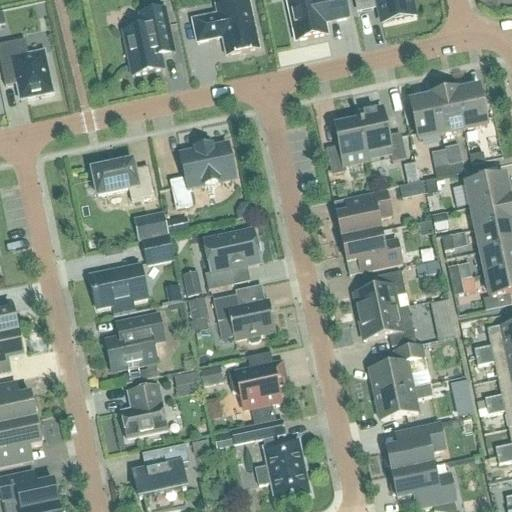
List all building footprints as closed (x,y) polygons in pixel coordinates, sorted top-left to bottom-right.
[(286,9),(294,47),(328,40),(326,28),(341,25),(350,23),(344,0),(289,0),(284,1),(286,9)] [(354,0),(357,15),(379,10),(383,27),(412,20),(407,0),(354,0)] [(248,2),(215,9),(217,18),(192,24),(197,47),(222,42),(226,60),(259,53),(248,2)] [(160,60),(172,57),(174,57),(165,13),(139,18),(142,32),(122,36),(132,80),(163,74),(160,60)] [(0,65),(5,90),(24,87),(27,102),(53,97),(44,56),(28,59),(25,43),(0,48),(0,65)] [(478,92),(456,97),(455,97),(463,135),(486,130),(478,92)] [(432,100),(432,102),(433,102),(441,140),(463,135),(455,97),(456,97),(455,95),(432,100)] [(432,102),(410,107),(418,145),(441,140),(433,102),(432,102)] [(356,119),(358,126),(359,126),(366,158),(389,153),(392,166),(405,163),(399,139),(387,141),(381,113),(356,119)] [(358,126),(335,131),(339,152),(327,154),(332,179),(345,176),(344,171),(368,165),(366,158),(359,126),(358,126)] [(219,188),(220,186),(234,183),(227,150),(211,154),(211,151),(195,154),(196,157),(180,160),(185,183),(169,186),(175,213),(192,210),(188,193),(201,190),(203,191),(205,192),(208,193),(210,192),(211,192),(214,192),(216,190),(218,189),(219,188)] [(482,156),(469,160),(471,170),(484,167),(482,156)] [(154,202),(149,177),(135,180),(132,168),(133,168),(132,166),(131,166),(131,167),(93,175),(93,174),(91,175),(91,176),(92,176),(97,201),(128,195),(131,207),(154,202)] [(462,167),(448,170),(450,181),(464,178),(462,167)] [(450,181),(448,170),(434,173),(436,183),(450,181)] [(466,189),(471,212),(508,204),(504,181),(466,189)] [(424,185),(427,198),(437,196),(434,183),(424,185)] [(439,204),(429,206),(430,213),(467,208),(463,185),(437,189),(439,204)] [(399,196),(401,209),(427,205),(426,192),(399,196)] [(336,220),(341,244),(380,236),(378,224),(391,221),(386,197),(356,203),(358,215),(336,220)] [(471,212),(475,235),(511,226),(511,211),(510,203),(508,204),(471,212)] [(434,237),(449,234),(445,218),(430,221),(431,225),(434,237)] [(149,241),(167,236),(164,220),(137,226),(141,242),(149,241)] [(511,226),(475,235),(480,257),(511,250),(511,226)] [(253,235),(203,245),(210,278),(204,279),(208,295),(233,290),(230,274),(260,267),(253,235)] [(383,248),(380,236),(341,244),(346,268),(369,264),(371,275),(401,269),(396,245),(383,248)] [(441,241),(444,255),(453,253),(450,239),(441,241)] [(141,245),(146,271),(174,265),(168,240),(141,245)] [(511,250),(480,257),(485,279),(511,273),(511,250)] [(458,266),(459,280),(481,278),(480,265),(458,266)] [(428,281),(440,278),(437,266),(425,269),(428,281)] [(144,269),(93,280),(100,313),(117,310),(118,316),(134,313),(133,308),(151,304),(144,269)] [(447,273),(450,286),(460,284),(456,271),(447,273)] [(490,302),(511,297),(511,273),(485,279),(490,302)] [(182,279),(187,301),(201,298),(197,276),(182,279)] [(353,299),(358,322),(398,314),(395,301),(405,299),(400,277),(376,282),(378,293),(353,299)] [(460,284),(450,286),(453,299),(463,297),(460,284)] [(260,340),(275,337),(268,306),(239,312),(236,300),(213,305),(217,327),(229,324),(234,346),(247,343),(248,347),(251,349),(258,347),(261,344),(260,340)] [(187,306),(192,325),(208,322),(204,302),(187,306)] [(358,322),(363,346),(388,340),(391,352),(415,347),(408,312),(398,314),(358,322)] [(0,341),(17,338),(12,314),(0,316),(0,341)] [(112,377),(156,367),(152,348),(163,346),(158,320),(116,329),(119,342),(105,345),(112,377)] [(474,355),(475,363),(511,355),(511,328),(486,334),(490,351),(474,355)] [(464,331),(465,347),(486,347),(485,330),(464,331)] [(22,361),(17,338),(0,341),(0,378),(9,377),(7,365),(22,361)] [(369,375),(374,401),(412,393),(409,380),(427,376),(421,350),(393,356),(396,369),(369,375)] [(494,367),(497,384),(511,380),(511,355),(475,363),(477,371),(494,367)] [(281,367),(228,379),(232,397),(240,402),(243,415),(280,407),(277,393),(286,391),(281,367)] [(222,387),(218,370),(199,374),(202,391),(222,387)] [(172,381),(176,402),(200,397),(198,387),(187,389),(184,378),(172,381)] [(484,404),(486,412),(511,406),(511,380),(497,384),(501,401),(484,404)] [(50,381),(33,383),(35,399),(51,397),(50,381)] [(0,431),(36,424),(30,399),(14,402),(11,388),(0,390),(0,431)] [(430,389),(412,393),(374,401),(380,426),(417,418),(414,406),(432,402),(430,389)] [(126,444),(167,435),(157,390),(128,397),(130,409),(133,408),(134,414),(120,417),(126,444)] [(504,417),(508,433),(511,432),(511,406),(486,412),(488,420),(504,417)] [(41,449),(36,424),(0,431),(0,472),(28,466),(25,453),(41,449)] [(282,424),(249,431),(230,436),(233,451),(264,445),(265,452),(262,453),(266,471),(255,474),(258,491),(270,488),(274,507),(310,499),(298,445),(278,449),(276,442),(285,440),(282,424)] [(390,471),(392,479),(433,470),(430,458),(444,454),(438,428),(405,435),(408,449),(386,454),(387,458),(383,461),(386,470),(390,471)] [(495,454),(497,461),(511,458),(511,432),(508,433),(511,450),(495,454)] [(144,511),(185,511),(182,495),(185,494),(180,468),(188,467),(184,450),(141,459),(144,474),(133,477),(139,504),(143,503),(144,511)] [(511,466),(511,458),(497,461),(498,470),(511,466)] [(436,482),(433,470),(392,479),(393,487),(390,490),(392,499),(396,501),(397,504),(413,501),(415,511),(428,511),(456,506),(450,479),(436,482)] [(13,505),(14,511),(44,511),(58,509),(53,486),(36,489),(33,477),(25,479),(25,478),(0,483),(0,497),(2,508),(13,505)]
